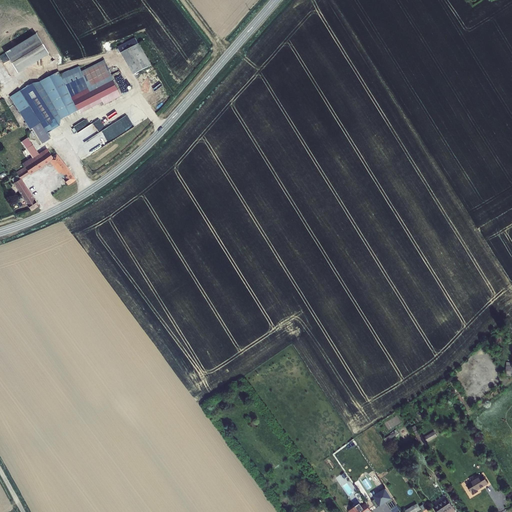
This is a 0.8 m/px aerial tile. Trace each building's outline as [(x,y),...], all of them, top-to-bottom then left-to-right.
[(36,33),(5,52),(17,72),(48,53),(36,33)] [(120,47),(123,52),(142,43),(139,38),(120,47)] [(142,43),(123,52),(135,75),(153,65),(142,43)] [(62,135),(57,126),(59,125),(61,119),(79,109),(81,113),(120,92),(110,74),(111,74),(105,60),(82,72),(63,80),(59,72),(9,97),(31,129),(33,128),(43,144),(51,139),(47,133),(49,132),(54,140),(57,139),(58,142),(63,138),(62,136),(62,135)] [(110,132),(114,139),(136,126),(128,114),(103,130),(106,135),(110,132)] [(101,118),(88,126),(92,134),(105,126),(101,118)] [(85,120),(74,127),(76,130),(87,123),(85,120)] [(23,164),(25,167),(29,173),(50,159),(64,178),(68,183),(75,179),(65,165),(64,163),(56,154),(52,157),(47,149),(39,154),(32,143),(30,144),(27,140),(22,143),(32,158),(23,164)] [(25,176),(29,173),(25,167),(21,170),(23,173),(23,172),(25,176)] [(23,172),(23,173),(21,170),(17,173),(18,175),(12,180),(22,195),(28,190),(21,179),(25,176),(23,172)] [(38,205),(28,190),(22,195),(31,210),(38,205)] [(384,439),(387,444),(391,442),(389,440),(397,435),(395,432),(384,439)] [(428,442),(437,437),(434,432),(425,437),(428,442)] [(473,494),(478,491),(477,490),(488,483),(482,475),(467,484),(473,494)] [(397,506),(385,487),(379,491),(380,492),(382,495),(376,499),(372,501),(376,508),(386,502),(391,510),(397,506)] [(447,498),(434,507),(436,511),(446,511),(448,511),(453,511),(456,510),(447,498)] [(362,507),(360,503),(351,509),(353,511),(368,511),(371,510),(367,504),(362,507)]
